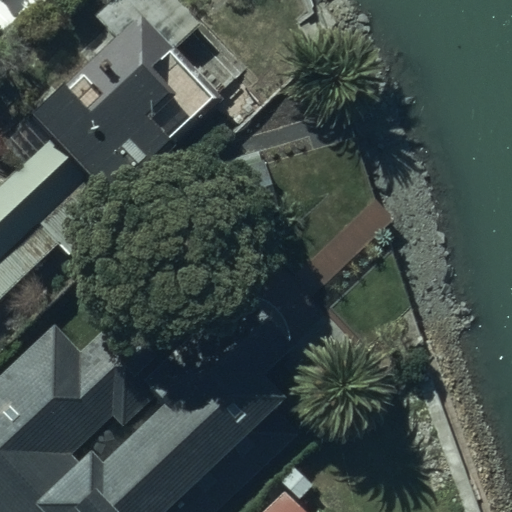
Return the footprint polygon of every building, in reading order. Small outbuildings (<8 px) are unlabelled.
[(33,96),(0,127),(0,128),(86,220),(154,156),(147,149),(188,110),(148,68),(188,31),(158,0),(109,0),(85,23),(104,43),(40,104),(33,96)] [(0,292),(76,220),(19,161),(0,178),(0,292)] [(267,215),(248,166),(176,194),(195,243),(267,215)] [(82,294),(0,371),(0,511),(209,511),(284,444),(235,390),(265,363),(213,305),(147,365),(82,294)] [(264,511),(294,511),(280,497),(264,511)]
